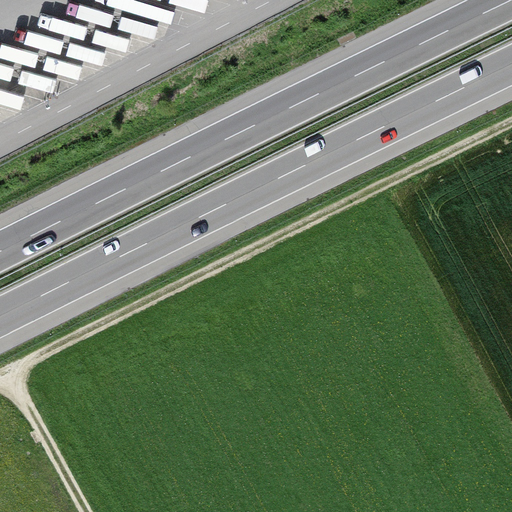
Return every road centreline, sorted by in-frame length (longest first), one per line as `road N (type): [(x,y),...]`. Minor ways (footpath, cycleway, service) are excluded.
road 1 (track): [(0,374),(511,122)]
road 2 (motorway): [(0,316),(511,64)]
road 3 (motorway): [(511,0),(0,251)]
road 4 (track): [(8,370),(86,511)]
